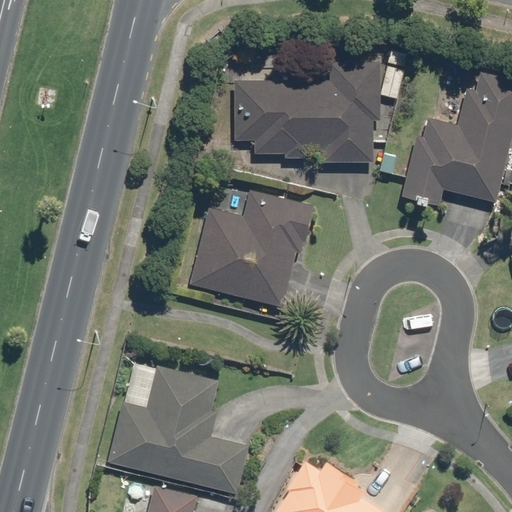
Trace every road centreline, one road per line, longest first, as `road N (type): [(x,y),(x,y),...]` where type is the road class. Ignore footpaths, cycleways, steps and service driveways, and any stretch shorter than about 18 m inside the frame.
road 1 (primary): [(135,27),(16,477)]
road 2 (residential): [(450,413),(374,396),(355,380),(350,355),(368,282),(383,267),(408,263),(438,271),(457,288),(460,313),(444,383)]
